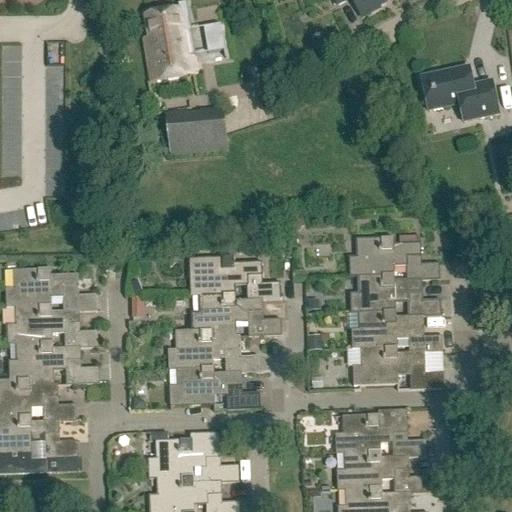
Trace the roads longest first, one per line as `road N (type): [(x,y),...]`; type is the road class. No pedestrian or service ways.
road 1 (unknown): [(455,0),(354,35),(292,73),(214,93)]
road 2 (residential): [(282,407),(438,400)]
road 3 (residential): [(119,427),(118,284)]
road 4 (residential): [(119,427),(258,422)]
road 5 (residential): [(282,407),(281,359),(297,334),(297,288)]
